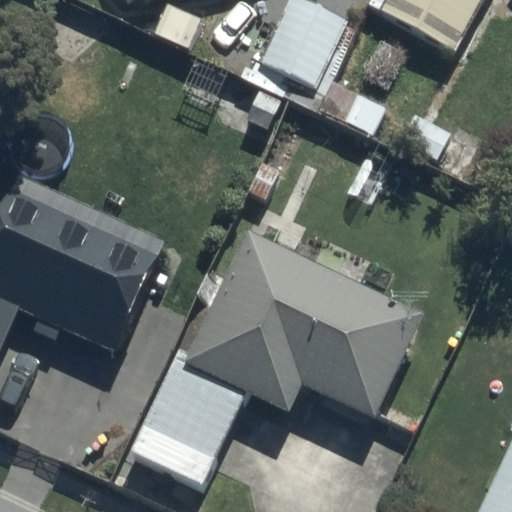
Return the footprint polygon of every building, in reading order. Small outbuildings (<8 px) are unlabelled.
[(283,0),(252,68),(312,96),(344,28),(284,0),(283,0)] [(368,0),(362,13),(452,60),(483,0),(368,0)] [(386,113),(332,86),(320,110),(373,137),(386,113)] [(456,136),(419,116),(403,144),(440,165),(456,136)] [(0,217),(0,347),(14,318),(115,363),(166,251),(15,183),(0,217)] [(176,357),(123,467),(206,507),(257,400),(294,418),(305,395),(374,427),(429,312),(257,229),(192,365),(176,357)] [(511,443),(479,511),(511,511),(511,423),(509,430),(511,431),(511,443)]
